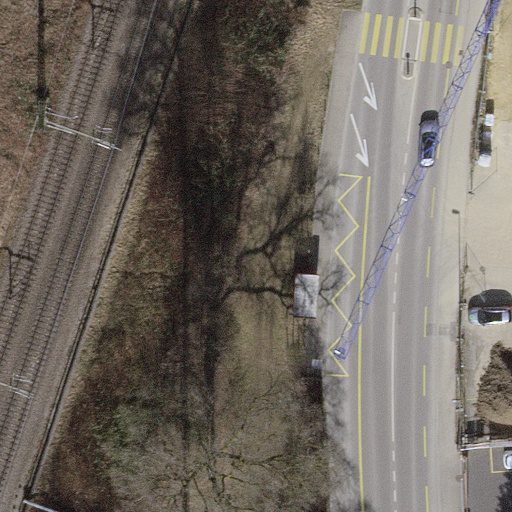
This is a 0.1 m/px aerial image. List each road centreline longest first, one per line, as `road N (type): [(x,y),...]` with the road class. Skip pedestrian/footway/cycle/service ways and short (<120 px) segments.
road 1 (track): [(418,42),(351,29),(286,160),(260,419),(263,511)]
road 2 (primary): [(424,0),(395,292),(398,511)]
